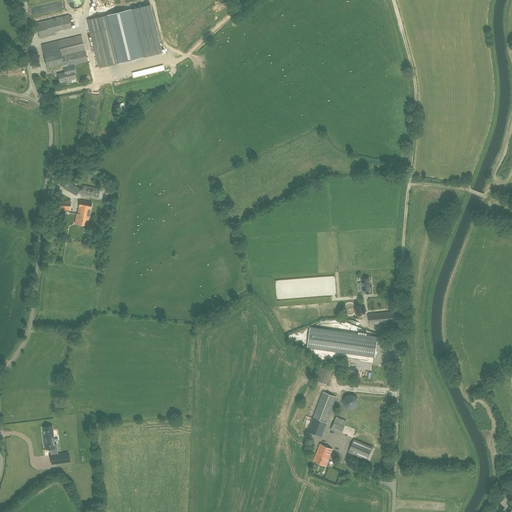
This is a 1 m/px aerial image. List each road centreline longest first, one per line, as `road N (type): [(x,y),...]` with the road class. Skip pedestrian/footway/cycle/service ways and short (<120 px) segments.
road 1 (unclassified): [(41,103),(51,134),(32,314),(0,378)]
road 2 (track): [(37,97),(178,64),(248,0)]
road 3 (unclassified): [(393,511),(401,298)]
road 4 (track): [(409,178),(417,90),(392,0)]
road 5 (track): [(401,298),(409,178)]
